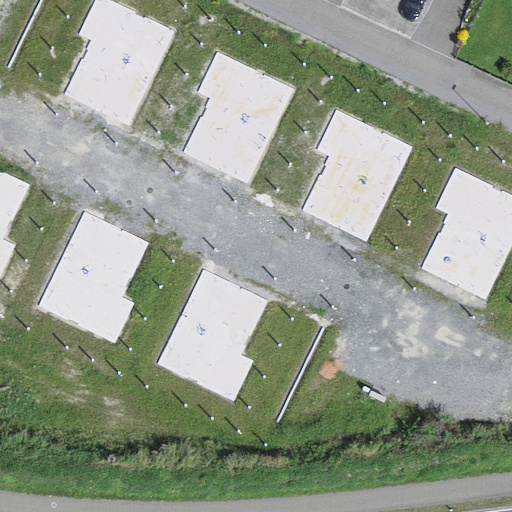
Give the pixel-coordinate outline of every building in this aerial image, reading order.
[(176,33),(107,0),(91,0),(75,35),(86,40),(59,95),(129,129),(176,33)] [(297,87),(216,48),(197,89),(208,94),(181,150),(251,183),(297,87)] [(420,148),(339,108),(319,149),(330,155),(303,210),(373,243),(420,148)] [(511,263),(511,195),(458,169),(438,210),(449,216),(422,271),(492,305),(511,263)] [(0,287),(18,250),(6,245),(33,190),(0,173),(0,287)] [(34,308),(115,347),(135,307),(123,301),(150,246),(81,212),(34,308)] [(150,364),(231,404),(251,363),(239,357),(266,302),(197,269),(150,364)]
